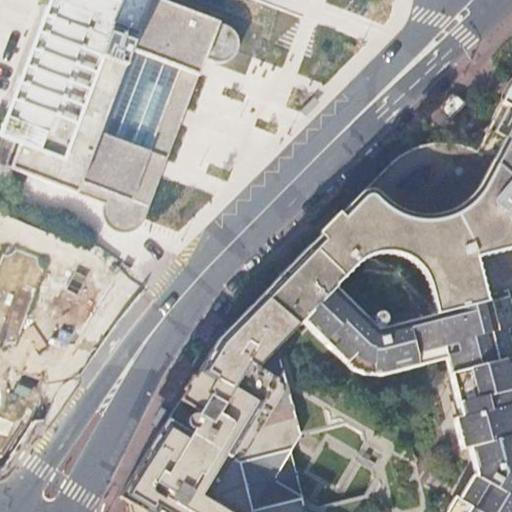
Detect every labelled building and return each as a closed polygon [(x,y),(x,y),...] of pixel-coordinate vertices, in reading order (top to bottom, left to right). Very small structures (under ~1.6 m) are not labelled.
[(49,0),(51,1),(7,114),(0,112),(0,135),(20,143),(5,183),(20,193),(28,174),(103,203),(101,211),(103,219),(106,225),(113,231),(122,233),(130,231),(137,228),(142,222),(184,113),(206,59),(216,62),(224,62),(231,58),(236,52),(237,43),(236,37),(232,29),(227,26),(162,0),(49,0)] [(511,82),(479,148),(483,151),(496,162),(511,175),(511,82)] [(453,121),(468,106),(461,98),(453,96),(443,106),(445,113),(453,121)] [(476,194),(496,162),(492,158),(482,153),(475,149),(460,145),(446,144),(427,146),(413,151),(401,158),(395,164),(367,191),(378,193),(380,193),(399,210),(420,217),(441,216),(459,208),(476,194)] [(420,217),(399,210),(380,193),(378,193),(367,191),(330,229),(263,296),(268,301),(274,306),(299,326),(302,323),(350,370),(371,377),(378,379),(392,375),(424,368),(434,365),(446,363),(460,420),(453,422),(456,430),(461,451),(468,449),(475,478),(470,485),(457,502),(453,500),(446,511),(511,511),(511,175),(496,162),(476,194),(459,208),(441,216),(420,217)] [(305,511),(303,500),(290,452),(294,446),(301,436),(300,433),(288,388),(280,359),(277,347),(299,326),(274,306),(268,301),(263,296),(261,294),(220,338),(219,339),(119,498),(131,505),(132,510),(132,511),(305,511)]
